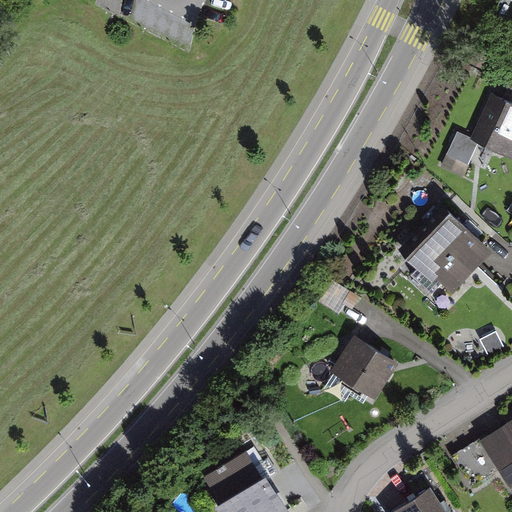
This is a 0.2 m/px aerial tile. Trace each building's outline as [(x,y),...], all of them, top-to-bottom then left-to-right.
[(511,107),(489,96),(467,140),(454,133),(443,155),(461,164),(472,143),(509,162),(511,155),(511,107)] [(480,262),(494,247),(449,206),(405,253),(433,279),(437,275),(453,290),(480,262)] [(365,341),(355,335),(333,371),(377,398),(399,362),(365,341)] [(511,486),(511,416),(481,437),(511,486)] [(259,511),(266,508),(237,461),(197,484),(213,511),(259,511)] [(436,511),(425,494),(395,511),(436,511)]
